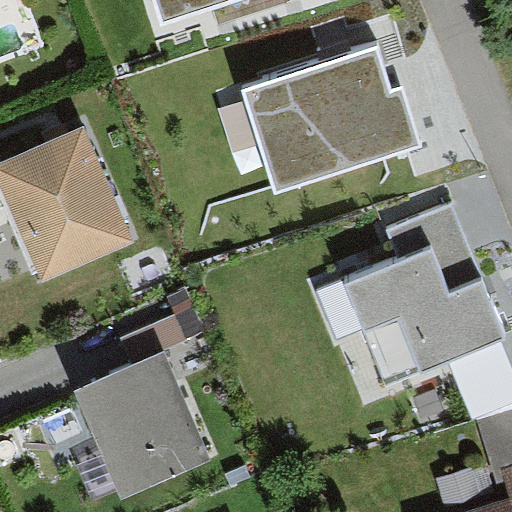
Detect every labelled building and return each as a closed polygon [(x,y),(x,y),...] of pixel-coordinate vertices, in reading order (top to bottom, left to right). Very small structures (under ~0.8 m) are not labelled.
[(158,0),(163,14),(207,0),(158,0)] [(391,81),(378,38),(247,78),(281,187),(423,143),(402,78),(391,81)] [(0,228),(21,219),(42,268),(135,228),(84,112),(0,148),(0,228)] [(345,269),(388,373),(447,349),(499,327),(507,324),(454,195),(386,223),(396,248),(345,269)] [(343,334),(366,325),(344,271),(321,281),(343,334)] [(123,356),(166,338),(184,330),(174,305),(112,331),(123,356)] [(511,396),(511,357),(499,327),(447,349),(473,412),(511,396)] [(105,447),(120,485),(211,448),(166,338),(123,356),(76,375),(105,447)] [(511,403),(478,414),(498,477),(508,474),(504,460),(511,457),(511,403)] [(120,485),(105,447),(74,460),(89,497),(120,485)] [(511,511),(511,457),(504,460),(508,474),(511,486),(511,489),(438,511),(511,511)] [(472,462),(437,473),(446,502),(481,491),(472,462)]
